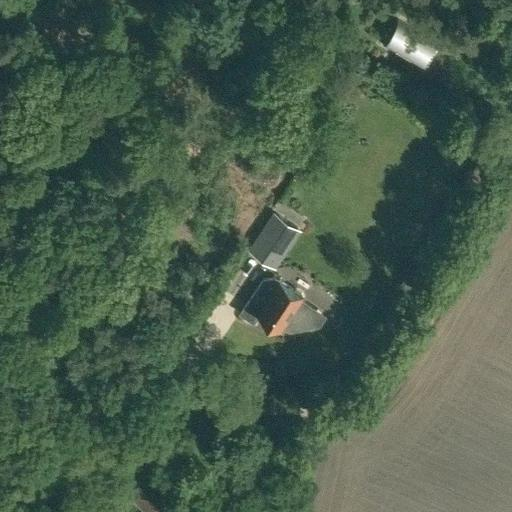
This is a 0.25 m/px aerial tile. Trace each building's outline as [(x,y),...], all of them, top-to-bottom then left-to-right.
[(411,25),(400,19),(385,47),(396,53),(397,49),(413,58),(411,61),(427,70),(440,46),(435,43),(438,39),(427,32),(425,37),(409,28),(411,25)] [(248,250),(276,268),(301,229),(274,210),(248,250)] [(258,313),(281,328),(284,325),(288,328),(315,323),(311,306),(301,299),(303,296),(302,295),(302,292),(297,288),(294,289),(277,277),(263,280),(252,295),(264,303),(258,313)] [(135,462),(142,468),(150,459),(143,453),(135,462)] [(131,492),(151,511),(166,511),(177,501),(145,470),(141,474),(145,477),(131,492)]
